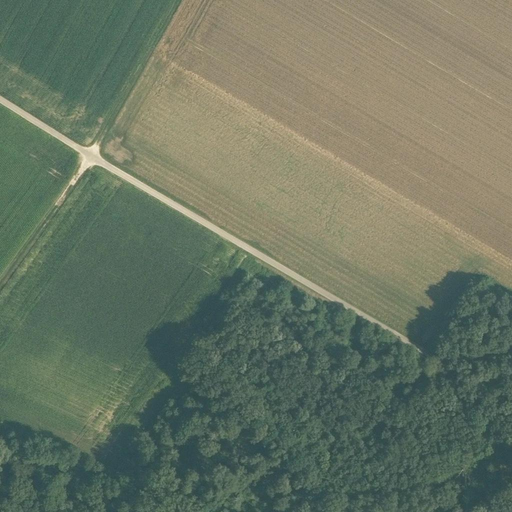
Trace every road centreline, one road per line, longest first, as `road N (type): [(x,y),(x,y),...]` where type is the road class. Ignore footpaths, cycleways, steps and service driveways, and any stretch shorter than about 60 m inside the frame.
road 1 (track): [(431,359),(88,158)]
road 2 (track): [(253,255),(101,468),(0,415)]
road 3 (track): [(178,0),(88,158)]
road 4 (track): [(88,158),(0,285)]
road 5 (track): [(511,486),(431,359)]
